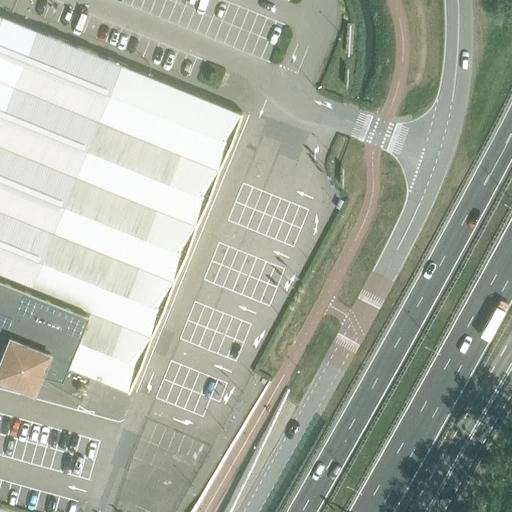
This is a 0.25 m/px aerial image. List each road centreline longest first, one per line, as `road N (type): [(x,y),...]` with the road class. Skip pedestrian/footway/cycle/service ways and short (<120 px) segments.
road 1 (unclassified): [(250,511),(428,182),(455,74),(456,0)]
road 2 (primary): [(511,132),(302,511)]
road 3 (primary): [(371,511),(511,259)]
road 4 (primary): [(426,511),(511,364)]
